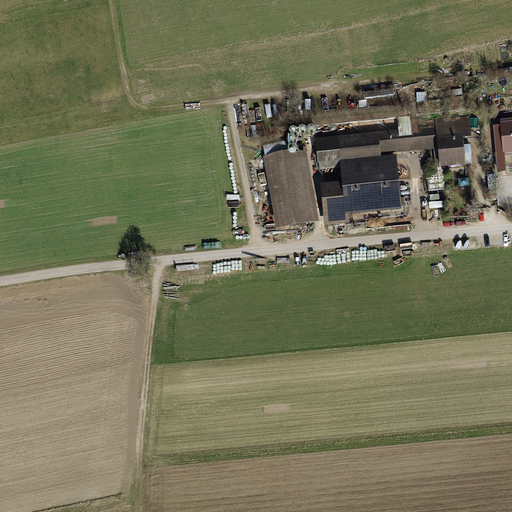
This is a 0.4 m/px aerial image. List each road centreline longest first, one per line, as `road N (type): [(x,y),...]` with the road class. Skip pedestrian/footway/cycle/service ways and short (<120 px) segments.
road 1 (unclassified): [(0,282),(142,259),(511,226)]
road 2 (track): [(257,249),(229,100),(139,106),(130,96),(112,0)]
